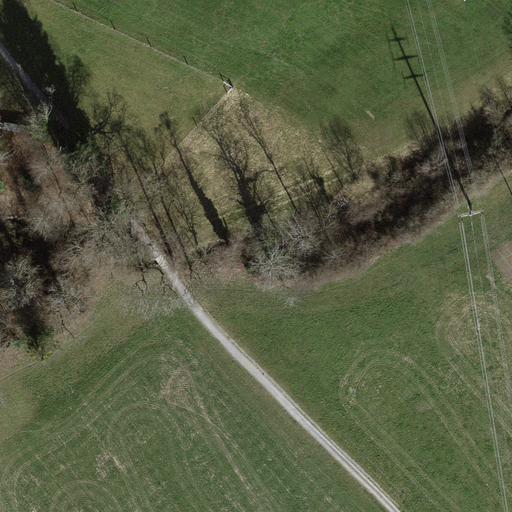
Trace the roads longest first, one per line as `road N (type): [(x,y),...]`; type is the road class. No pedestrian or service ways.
road 1 (track): [(172,276),(396,511)]
road 2 (track): [(0,408),(175,280)]
